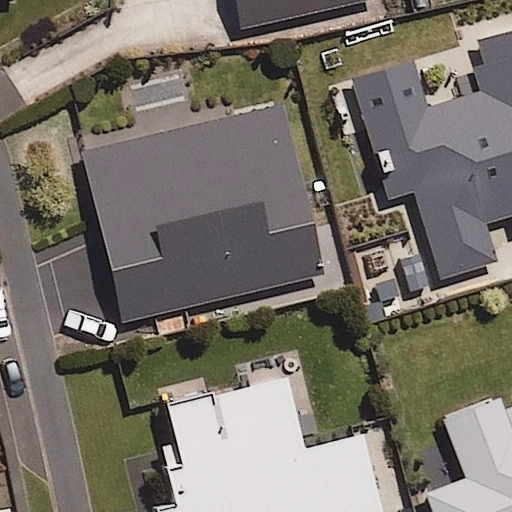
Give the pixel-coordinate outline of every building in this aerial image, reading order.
[(229,0),(236,28),(356,0),(229,0)] [(511,27),(470,40),(484,89),(421,107),(407,58),(348,76),(383,197),(410,189),(436,277),(491,261),(480,221),(511,212),(511,214),(511,27)] [(316,273),(275,103),(77,151),(118,320),(316,273)] [(300,447),(283,377),(159,408),(169,445),(154,449),(168,506),(150,510),(150,511),(374,511),(355,434),(300,447)] [(511,511),(511,431),(507,434),(494,397),(439,418),(461,478),(419,494),(425,511),(511,511)]
